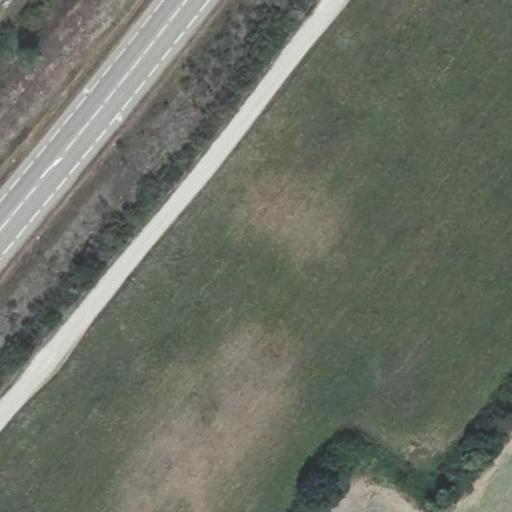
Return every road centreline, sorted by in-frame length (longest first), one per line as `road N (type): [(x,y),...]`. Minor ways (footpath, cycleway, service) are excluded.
road 1 (unclassified): [(0,416),(317,0)]
road 2 (secondary): [(183,0),(0,228)]
